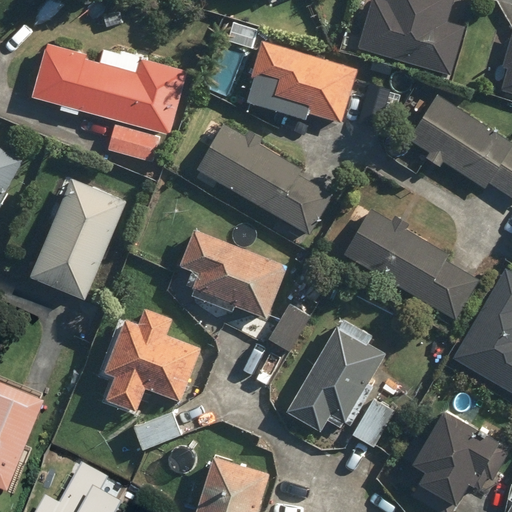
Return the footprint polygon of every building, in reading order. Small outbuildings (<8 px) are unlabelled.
[(365,0),(355,51),(448,76),(461,27),(448,23),(454,0),(365,0)] [(511,33),(501,67),(508,69),(501,90),(511,93),(511,33)] [(32,98),(31,99),(170,135),(186,73),(142,62),(144,58),(100,47),(96,62),(82,58),(84,51),(47,41),(32,98)] [(259,43),(244,103),(341,128),(357,68),(259,43)] [(390,87),(366,80),(354,121),(378,129),(390,87)] [(402,145),(483,191),(486,186),(511,200),(511,139),(432,94),(402,145)] [(227,123),(199,167),(307,234),(334,190),(227,123)] [(159,140),(110,125),(103,149),(152,163),(159,140)] [(0,151),(0,196),(19,163),(0,151)] [(69,182),(25,279),(80,303),(123,206),(69,182)] [(371,206),(342,251),(451,322),(480,276),(371,206)] [(175,275),(190,282),(187,290),(192,292),(190,298),(231,315),(234,307),(267,320),(288,268),(193,229),(175,275)] [(511,274),(503,269),(450,361),(511,396),(511,274)] [(288,303),(268,342),(292,354),(311,315),(288,303)] [(103,402),(136,411),(141,393),(180,404),(197,347),(162,336),(167,318),(142,311),(137,329),(116,323),(100,378),(109,381),(103,402)] [(368,382),(384,354),(365,343),(369,337),(339,319),(286,410),(321,431),(330,416),(348,427),(373,385),(368,382)] [(0,381),(0,494),(7,498),(45,399),(0,381)] [(371,402),(355,435),(378,446),(394,414),(371,402)] [(415,435),(401,459),(418,469),(406,490),(442,511),(456,511),(496,446),(440,413),(424,440),(415,435)] [(171,415),(134,429),(142,450),(179,436),(171,415)] [(256,511),(269,474),(211,455),(193,511),(256,511)] [(29,511),(115,511),(117,509),(98,497),(109,479),(84,463),(58,505),(41,494),(29,511)]
